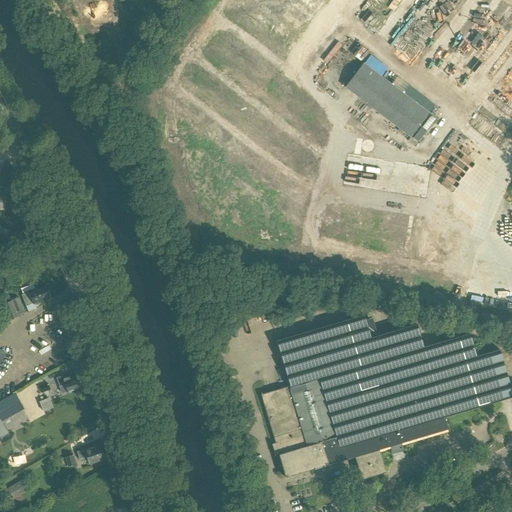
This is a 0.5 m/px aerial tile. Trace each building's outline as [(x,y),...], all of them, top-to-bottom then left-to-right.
[(349,62),(357,45),(353,43),(350,50),(338,44),(333,54),(349,62)] [(344,87),(357,98),(410,138),(429,113),(420,106),(412,100),(404,94),(391,84),(363,63),(344,87)] [(412,100),(420,106),(424,101),(415,95),(412,100)] [(477,109),(488,100),(484,95),(473,104),(477,109)] [(345,103),(337,112),(346,120),(354,111),(345,103)] [(474,118),(483,125),(487,121),(478,113),(474,118)] [(344,127),(354,134),(357,131),(347,123),(344,127)] [(361,142),(370,146),(373,140),(364,136),(361,142)] [(345,152),(340,183),(424,194),(428,164),(345,152)] [(450,171),(446,175),(455,182),(458,179),(450,171)] [(463,200),(457,209),(464,214),(471,206),(463,200)] [(342,223),(347,214),(343,212),(338,221),(342,223)] [(422,238),(434,240),(435,233),(423,231),(422,238)] [(511,252),(478,248),(475,275),(507,278),(508,269),(511,269),(511,252)] [(446,273),(448,266),(440,265),(439,272),(446,273)] [(29,292),(22,295),(26,306),(28,312),(35,309),(34,304),(35,304),(36,305),(39,303),(40,302),(49,298),(44,286),(29,292)] [(511,294),(477,290),(475,302),(511,306),(511,303),(511,294)] [(23,309),(18,297),(3,303),(9,319),(18,316),(16,312),(23,309)] [(56,304),(45,311),(49,317),(60,310),(56,304)] [(290,386),(260,395),(280,460),(275,462),(278,471),(283,470),(285,477),(354,457),(361,479),(385,472),(378,450),(448,429),(444,417),(511,397),(511,393),(499,350),(476,357),(469,334),(423,347),(416,325),(370,338),(363,315),(277,341),(290,386)] [(56,378),(62,393),(82,386),(77,373),(63,379),(62,376),(56,378)] [(39,386),(42,393),(50,390),(48,384),(39,386)] [(14,394),(0,401),(0,417),(0,418),(21,407),(14,394)] [(80,451),(77,452),(80,460),(87,458),(89,464),(104,459),(100,446),(85,451),(81,453),(80,451)] [(73,454),(65,457),(68,466),(76,464),(73,454)] [(326,481),(328,489),(340,485),(338,477),(326,481)] [(29,490),(23,479),(4,491),(10,501),(29,490)]
